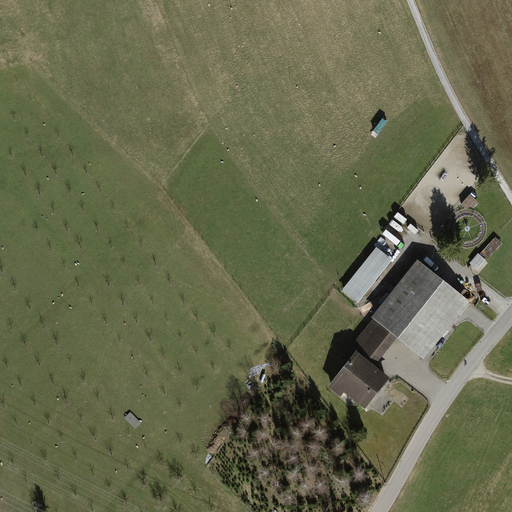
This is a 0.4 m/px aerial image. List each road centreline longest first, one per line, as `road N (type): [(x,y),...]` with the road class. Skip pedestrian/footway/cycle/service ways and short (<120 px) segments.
road 1 (tertiary): [(511,313),(445,398),(377,511)]
road 2 (track): [(409,0),(440,77),(511,200)]
